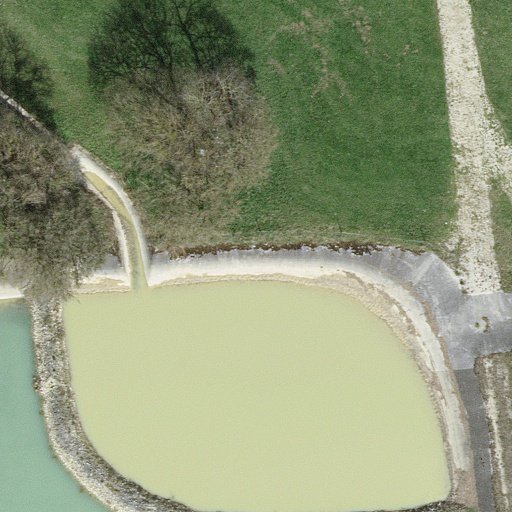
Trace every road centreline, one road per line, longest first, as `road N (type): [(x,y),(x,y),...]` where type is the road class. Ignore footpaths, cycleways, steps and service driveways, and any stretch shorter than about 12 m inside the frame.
road 1 (track): [(465,91),(486,322)]
road 2 (track): [(511,181),(465,91),(450,0)]
